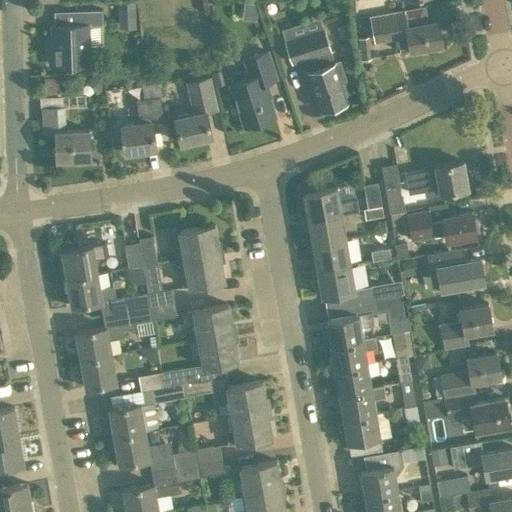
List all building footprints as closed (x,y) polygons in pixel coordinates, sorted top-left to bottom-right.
[(201,0),(181,0),(185,27),(205,25),(201,0)] [(367,0),(360,0),(355,1),(357,15),(370,13),(367,0)] [(442,44),(437,19),(427,21),(424,5),(369,15),(373,42),(396,38),(399,52),(409,49),(442,44)] [(118,7),(119,27),(136,27),(135,6),(118,7)] [(102,24),(101,8),(71,9),(72,23),(51,24),(52,46),(48,46),(49,60),(52,60),(52,64),(89,63),(88,24),(102,24)] [(319,108),(347,99),(341,80),(346,78),(339,58),(333,60),(323,27),(284,40),(291,63),(303,59),(307,70),(319,108)] [(370,57),(368,35),(357,36),(360,58),(370,57)] [(245,125),(274,114),(263,83),(277,78),(268,48),(241,57),(248,77),(230,83),(245,125)] [(181,142),(212,135),(206,111),(218,109),(210,75),(185,81),(192,112),(175,116),(181,142)] [(44,77),(45,92),(58,92),(58,77),(44,77)] [(124,152),(155,147),(151,121),(163,120),(160,95),(136,99),(139,121),(120,124),(124,152)] [(89,157),(88,127),(67,128),(66,106),(42,107),(43,131),(55,131),(56,158),(89,157)] [(462,160),(434,165),(404,171),(408,192),(423,190),(425,195),(439,192),(467,187),(462,160)] [(384,185),(385,185),(388,202),(389,212),(404,209),(399,183),(395,162),(380,164),(384,185)] [(363,183),(367,206),(381,204),(377,181),(363,183)] [(336,185),(303,191),(308,217),(341,212),(357,209),(355,198),(339,201),(336,185)] [(383,215),(381,204),(367,206),(363,208),(365,218),(383,215)] [(471,210),(441,215),(441,218),(430,220),(428,208),(405,212),(404,209),(389,212),(392,225),(407,222),(410,239),(432,235),(444,233),(445,239),(475,234),(471,210)] [(341,212),(308,217),(312,243),(345,237),(341,212)] [(214,223),(178,229),(184,258),(219,252),(214,223)] [(138,235),(138,239),(142,262),(157,259),(152,233),(138,235)] [(345,237),(312,243),(317,268),(349,263),(345,237)] [(138,239),(124,241),(128,264),(142,262),(138,239)] [(397,258),(408,256),(405,241),(394,243),(397,258)] [(61,249),(66,278),(97,273),(94,258),(108,255),(106,242),(92,245),(92,244),(61,249)] [(483,280),(479,256),(464,259),(462,246),(426,253),(429,272),(450,268),(453,285),(483,280)] [(390,257),(388,247),(370,250),(372,260),(390,257)] [(224,280),(219,252),(184,258),(189,287),(224,280)] [(401,262),(404,276),(423,273),(420,258),(401,262)] [(354,289),(349,263),(317,268),(322,295),(354,289)] [(66,278),(70,305),(100,300),(102,314),(150,306),(148,291),(115,297),(113,284),(99,287),(97,273),(66,278)] [(372,297),(400,293),(403,292),(400,279),(370,285),(372,297)] [(148,291),(150,306),(174,301),(172,287),(148,291)] [(400,293),(372,297),(374,311),(387,309),(388,319),(391,331),(409,328),(407,316),(405,316),(400,293)] [(176,314),(174,301),(150,306),(152,318),(176,314)] [(487,302),(460,308),(460,309),(455,310),(457,319),(439,323),(443,348),(468,343),(468,341),(494,336),(487,302)] [(183,325),(195,322),(198,338),(234,332),(229,304),(193,310),(181,312),(183,325)] [(104,325),(75,330),(80,359),(111,354),(109,339),(124,336),(122,324),(152,318),(150,306),(102,314),(104,325)] [(330,342),(363,337),(361,324),(372,323),(369,311),(359,313),(326,318),(330,342)] [(391,332),(395,356),(407,355),(414,354),(410,329),(391,332)] [(239,360),(234,332),(198,338),(203,366),(239,360)] [(363,337),(330,342),(334,366),(367,361),(365,349),(376,347),(374,335),(363,338),(363,337)] [(435,398),(470,392),(475,391),(473,381),(501,376),(496,351),(467,356),(469,367),(439,373),(439,374),(431,376),(435,398)] [(85,386),(116,381),(111,354),(80,359),(85,386)] [(407,355),(395,356),(399,380),(411,378),(407,355)] [(367,361),(334,366),(339,391),(372,385),(369,374),(376,372),(374,360),(367,362),(367,361)] [(185,366),(161,370),(164,384),(183,380),(188,380),(185,366)] [(164,384),(161,370),(138,375),(140,389),(164,384)] [(220,374),(188,380),(183,380),(186,395),(223,388),(220,374)] [(411,378),(399,380),(403,405),(415,403),(411,378)] [(164,384),(140,389),(143,403),(186,395),(183,380),(164,384)] [(262,380),(226,386),(231,414),(267,408),(262,380)] [(372,385),(339,391),(343,415),(376,410),(374,398),(384,396),(382,384),(372,386),(372,385)] [(472,402),(470,392),(435,398),(422,400),(425,417),(446,413),(447,418),(471,413),(474,430),(509,424),(504,396),(472,402)] [(139,402),(108,407),(113,435),(144,430),(158,427),(153,402),(139,405),(139,402)] [(418,420),(415,403),(403,405),(403,406),(392,408),(394,421),(407,418),(407,421),(418,420)] [(0,437),(18,434),(13,406),(0,408),(0,437)] [(267,408),(231,414),(234,428),(225,429),(227,443),(236,442),(236,443),(272,436),(267,408)] [(386,409),(376,411),(376,410),(343,415),(347,442),(391,434),(386,409)] [(113,435),(118,463),(148,458),(151,470),(198,461),(195,447),(172,451),(170,440),(146,444),(144,430),(113,435)] [(0,465),(23,461),(18,434),(0,437),(0,465)] [(511,470),(511,446),(482,452),(480,440),(449,445),(453,467),(483,461),(486,476),(511,470)] [(195,447),(198,461),(221,457),(219,443),(195,447)] [(421,444),(382,451),(384,465),(393,463),(393,464),(413,460),(417,484),(429,482),(424,457),(423,458),(421,444)] [(224,471),(221,457),(198,461),(200,475),(224,471)] [(240,466),(245,494),(281,488),(276,460),(240,466)] [(153,482),(122,487),(126,511),(147,511),(158,510),(156,496),(179,491),(177,480),(200,475),(198,461),(151,470),(153,482)] [(384,465),(360,469),(364,494),(397,488),(393,464),(393,463),(384,465)] [(511,511),(511,495),(492,499),(489,486),(469,490),(466,473),(435,479),(438,495),(465,491),(468,511),(473,511),(490,509),(491,511),(511,511)] [(0,511),(19,511),(31,510),(27,482),(0,486),(0,511)] [(429,482),(417,484),(420,500),(432,498),(429,482)] [(285,511),(281,488),(245,494),(248,508),(235,510),(235,511),(285,511)] [(367,511),(400,511),(397,488),(364,494),(367,511)] [(444,496),(446,509),(462,507),(460,493),(444,496)]
